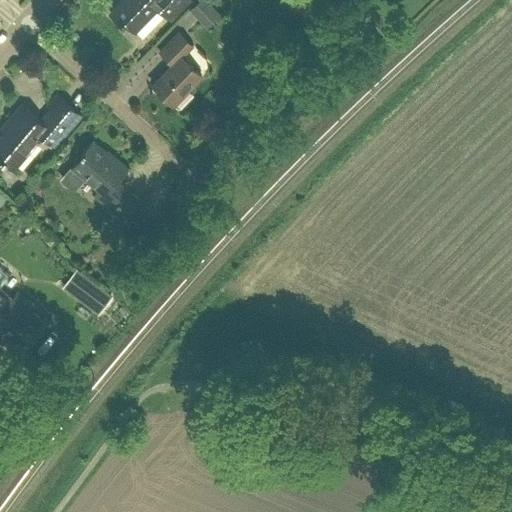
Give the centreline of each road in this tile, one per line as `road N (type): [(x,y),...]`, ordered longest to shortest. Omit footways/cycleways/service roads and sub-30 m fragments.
road 1 (unclassified): [(511,485),(306,403),(187,384),(156,388),(132,408)]
road 2 (residential): [(172,157),(23,17)]
